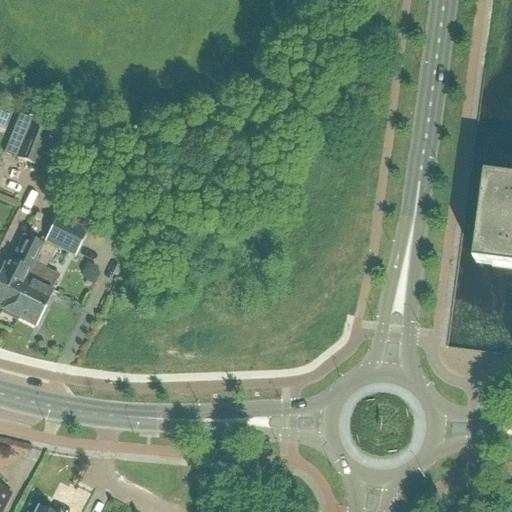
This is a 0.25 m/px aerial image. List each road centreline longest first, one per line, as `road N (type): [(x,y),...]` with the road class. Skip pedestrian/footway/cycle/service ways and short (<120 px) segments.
road 1 (secondary): [(392,376),(441,0)]
road 2 (unclassified): [(331,429),(110,416)]
road 3 (residential): [(110,416),(98,480),(156,511)]
